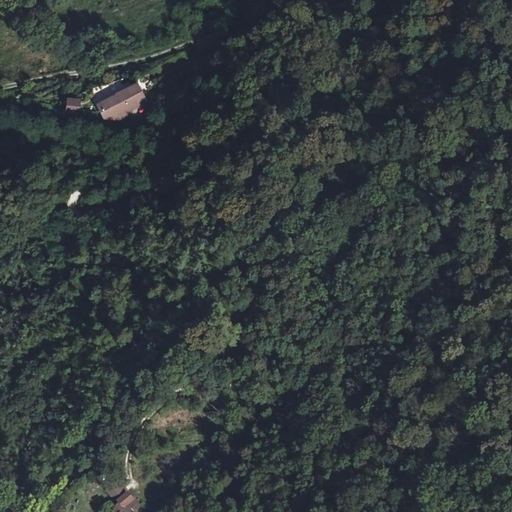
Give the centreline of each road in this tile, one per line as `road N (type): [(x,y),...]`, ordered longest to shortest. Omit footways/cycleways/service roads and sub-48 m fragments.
road 1 (track): [(214,114),(218,131),(90,188),(74,205),(85,211),(276,173),(324,167),(370,174),(511,133)]
road 2 (track): [(70,487),(175,395),(262,374),(439,230),(504,164),(511,143)]
road 3 (track): [(214,113),(293,93),(383,100),(511,55)]
road 4 (residential): [(0,102),(139,129),(214,113)]
